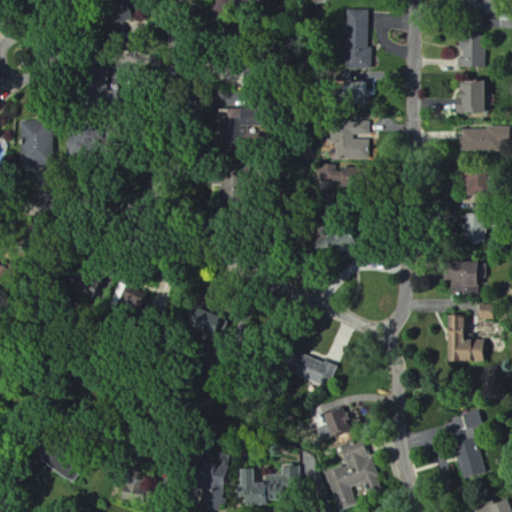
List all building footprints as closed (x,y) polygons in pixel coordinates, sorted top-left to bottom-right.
[(373,10),(347,10),(347,70),(373,70),(373,10)] [(459,67),(486,67),(487,36),(459,36),(459,67)] [(483,80),(460,81),(460,100),(454,101),(454,113),(484,112),(483,80)] [(372,106),(372,96),(378,96),(378,82),(352,81),(351,105),(372,106)] [(256,127),(256,110),(226,110),(225,121),(235,121),(235,127),(256,127)] [(372,121),(334,122),(334,142),(339,142),(339,159),(372,159),(372,140),(358,140),(358,135),(372,135),(372,121)] [(24,142),(25,142),(26,166),(58,165),(57,122),(24,124),(24,142)] [(326,166),(326,180),(343,181),(344,167),(326,166)] [(467,196),(485,196),(485,174),(466,174),(467,196)] [(486,244),(487,220),(466,219),(465,243),(486,244)] [(443,280),(452,281),(451,292),(463,293),(463,286),(477,286),(478,262),(444,261),(443,280)] [(153,294),(131,287),(125,304),(147,311),(153,294)] [(495,320),(495,306),(480,305),(479,319),(495,320)] [(446,361),(484,361),(484,339),(468,339),(468,316),(446,316),(446,361)] [(340,366),(301,354),(295,374),(334,385),(340,366)] [(353,428),(345,407),(322,416),(330,436),(353,428)] [(466,430),(484,426),(481,411),(463,415),(466,430)] [(462,479),(486,475),(481,447),(475,448),(474,441),(456,444),(462,479)] [(382,491),(366,444),(343,451),(347,465),(326,472),(337,508),(356,502),(351,487),(364,483),(368,495),(382,491)] [(208,510),(228,510),(229,466),(204,465),(204,473),(209,473),(208,510)] [(244,469),(245,496),(247,496),(247,506),(277,505),(276,486),(303,485),(302,467),(284,467),(284,476),(269,476),(269,483),(259,484),(258,469),(244,469)] [(510,511),(506,499),(475,510),(475,511),(510,511)]
